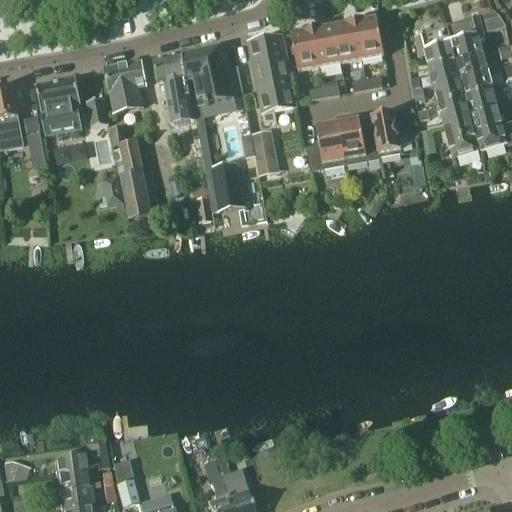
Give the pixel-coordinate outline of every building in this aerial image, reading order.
[(491,37),(505,33),(494,18),(483,21),(485,31),(489,30),(491,37)] [(356,34),(361,64),(383,60),(377,23),(364,25),(364,22),(354,24),(356,34)] [(447,31),(455,64),(483,56),(479,43),(484,42),(479,22),(447,31)] [(334,37),(340,68),(361,64),(356,34),(354,24),(345,26),(346,28),(333,30),(334,37)] [(312,36),(318,72),(340,68),(334,37),(333,30),(322,32),(321,30),(312,32),(312,36)] [(425,60),(428,71),(455,64),(447,31),(414,40),(419,61),(425,60)] [(297,75),(318,72),(312,36),(312,32),(302,34),(303,36),(291,38),(297,75)] [(247,46),(262,119),(264,128),(276,126),(274,117),(297,112),(282,39),(247,46)] [(499,51),(501,63),(511,60),(511,55),(510,49),(499,51)] [(194,117),(199,142),(207,189),(211,216),(217,216),(218,217),(245,212),(244,204),(237,168),(213,172),(204,124),(203,124),(200,110),(204,109),(204,111),(208,110),(208,108),(232,103),(226,72),(222,73),(217,51),(180,59),(190,112),(191,112),(192,117),(194,117)] [(455,64),(460,82),(487,74),(483,56),(455,64)] [(191,143),(199,142),(194,117),(192,117),(191,112),(190,112),(180,59),(154,65),(158,88),(163,87),(168,111),(176,109),(178,121),(185,120),(189,136),(191,143)] [(408,65),(410,74),(419,72),(417,63),(408,65)] [(428,71),(433,89),(460,82),(455,64),(428,71)] [(141,66),(104,72),(112,119),(144,113),(142,102),(143,101),(141,92),(145,92),(141,66)] [(460,82),(465,99),(492,91),(487,74),(460,82)] [(365,83),(367,94),(382,91),(380,80),(365,83)] [(412,82),(413,92),(416,91),(421,91),(419,81),(412,82)] [(433,89),(437,107),(465,99),(460,82),(433,89)] [(76,83),(36,90),(45,141),(82,134),(78,112),(76,112),(75,108),(80,108),(76,83)] [(351,86),(353,97),(367,94),(365,83),(351,86)] [(322,91),(324,102),(339,99),(337,88),(322,91)] [(0,148),(1,155),(21,151),(23,151),(17,120),(18,120),(12,90),(0,91),(0,148)] [(308,94),(309,99),(310,105),(324,102),(322,91),(308,94)] [(415,101),(416,103),(423,102),(421,91),(416,91),(413,92),(415,101)] [(465,99),(470,118),(497,110),(492,91),(465,99)] [(437,107),(442,125),(470,118),(465,99),(437,107)] [(102,103),(87,106),(91,132),(107,129),(102,103)] [(470,118),(474,136),(511,125),(502,128),(497,110),(470,118)] [(417,114),(420,124),(429,122),(427,111),(417,114)] [(375,139),(374,139),(375,139),(379,161),(380,161),(402,158),(400,147),(413,145),(407,112),(384,116),(384,119),(372,121),(375,139)] [(442,125),(447,144),(474,136),(470,118),(442,125)] [(37,119),(23,122),(26,137),(40,134),(37,119)] [(337,127),(344,165),(345,170),(381,163),(380,161),(379,161),(375,139),(374,139),(363,141),(359,120),(349,122),(350,125),(337,127)] [(511,125),(474,136),(479,155),(507,148),(504,137),(511,134),(511,125)] [(305,151),(309,176),(345,170),(344,165),(337,127),(325,129),(325,126),(315,128),(319,149),(305,151)] [(110,133),(113,149),(126,147),(123,130),(110,133)] [(255,160),(255,164),(259,180),(279,177),(271,135),(251,138),(255,160)] [(421,137),(424,148),(431,147),(429,135),(421,137)] [(447,144),(452,162),(479,155),(474,136),(447,144)] [(40,137),(27,139),(30,156),(43,153),(40,137)] [(251,138),(241,140),(245,162),(255,160),(251,138)] [(136,145),(126,147),(113,149),(113,150),(119,149),(119,152),(113,153),(128,224),(151,220),(136,145)] [(425,186),(422,167),(411,169),(410,169),(414,191),(426,189),(425,186)] [(142,175),(149,206),(158,204),(152,173),(142,175)] [(212,224),(211,216),(207,189),(188,193),(190,204),(194,203),(198,227),(212,224)] [(53,462),(55,479),(97,473),(96,461),(86,463),(86,457),(53,462)] [(225,464),(215,468),(220,481),(229,478),(225,464)] [(26,483),(29,472),(11,466),(4,486),(26,483)] [(215,469),(204,472),(208,485),(209,484),(219,481),(215,469)] [(55,479),(60,511),(69,511),(94,509),(91,493),(99,491),(97,474),(98,474),(97,473),(55,479)] [(229,478),(220,481),(229,511),(250,511),(245,495),(246,494),(240,474),(229,478)] [(115,506),(110,476),(101,478),(103,491),(104,491),(106,507),(115,506)] [(216,504),(207,507),(207,511),(229,511),(220,481),(219,481),(209,484),(216,504)] [(116,488),(115,489),(121,511),(123,511),(137,508),(139,508),(132,484),(116,488)] [(23,511),(22,499),(11,500),(12,511),(23,511)] [(139,508),(137,508),(137,511),(172,511),(169,499),(139,508)]
